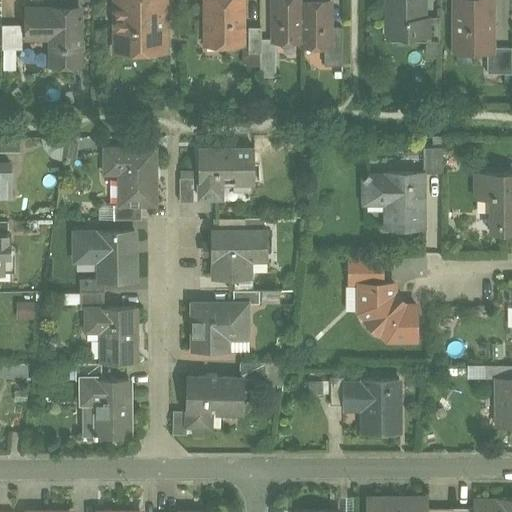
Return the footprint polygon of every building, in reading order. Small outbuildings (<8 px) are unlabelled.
[(115,0),(116,30),(121,30),(122,52),(166,51),(166,19),(164,19),(164,1),(165,1),(165,0),(115,0)] [(242,0),(205,0),(206,38),(223,38),(223,44),(242,44),(242,0)] [(301,0),(273,0),(273,40),(273,42),(275,42),(302,41),(302,2),(301,0)] [(423,0),(388,0),(388,19),(395,19),(395,35),(427,35),(428,35),(428,18),(424,18),(423,0)] [(494,0),(453,0),(453,52),(487,52),(494,52),(494,48),(494,0)] [(330,2),(302,2),(302,41),(302,46),(325,46),(330,46),(330,28),(330,2)] [(79,9),(28,9),(28,37),(52,37),(52,64),(80,64),(79,9)] [(440,18),(428,18),(428,35),(427,35),(427,44),(440,44),(440,18)] [(2,25),(2,50),(21,50),(21,25),(2,25)] [(261,28),(248,28),(248,54),(260,54),(261,54),(261,40),(261,28)] [(342,28),(330,28),(330,46),(325,46),(324,66),(342,66),(342,28)] [(273,40),(261,40),(261,54),(260,54),(260,74),(275,74),(275,42),(273,42),(273,40)] [(511,52),(511,48),(494,48),(494,52),(487,52),(487,74),(511,74),(511,52)] [(20,137),(0,137),(0,151),(20,152),(20,137)] [(443,147),(429,147),(428,172),(443,173),(443,147)] [(254,148),(198,149),(199,200),(217,199),(217,185),(255,184),(254,148)] [(155,149),(105,149),(105,168),(120,168),(120,204),(120,205),(141,205),(155,205),(155,149)] [(0,195),(11,195),(11,163),(0,162),(0,195)] [(424,172),(388,172),(388,176),(371,175),(367,172),(362,177),(366,181),(365,203),(387,203),(387,229),(422,228),(422,191),(424,191),(424,172)] [(511,172),(477,173),(477,172),(475,172),(476,199),(491,199),(491,231),(490,231),(490,232),(511,232),(511,172)] [(193,203),(193,179),(179,179),(179,203),(193,203)] [(141,205),(120,205),(120,204),(114,204),(114,220),(141,220),(141,205)] [(246,219),(220,219),(220,232),(246,231),(246,219)] [(8,221),(0,220),(0,233),(8,234),(8,221)] [(135,231),(75,232),(75,254),(99,254),(99,279),(99,280),(104,280),(136,280),(135,231)] [(220,232),(212,232),(212,261),(214,261),(214,279),(250,279),(251,261),(268,261),(268,231),(246,231),(220,232)] [(0,233),(0,263),(10,264),(10,234),(8,234),(0,233)] [(350,284),(360,284),(382,284),(382,259),(350,259),(350,284)] [(99,279),(80,279),(80,292),(104,292),(104,280),(99,280),(99,279)] [(382,284),(360,284),(360,312),(368,320),(367,321),(379,333),(380,332),(388,340),(416,340),(416,306),(406,306),(394,294),(394,284),(382,284)] [(259,291),(234,291),(234,303),(248,303),(248,304),(260,304),(259,291)] [(104,292),(80,292),(80,309),(86,309),(86,308),(104,308),(104,292)] [(34,303),(17,304),(18,321),(35,321),(34,303)] [(234,303),(192,303),(192,351),(228,351),(228,340),(248,340),(248,304),(248,303),(234,303)] [(104,308),(86,308),(86,309),(86,327),(101,327),(101,364),(136,364),(136,308),(104,308)] [(266,363),(240,363),(240,379),(244,379),(244,380),(265,381),(266,363)] [(101,364),(75,364),(75,381),(82,381),(82,380),(102,380),(101,364)] [(511,365),(486,366),(486,379),(497,379),(497,378),(511,377),(511,365)] [(240,379),(188,377),(186,427),(205,428),(205,413),(243,414),(244,380),(244,379),(240,379)] [(345,377),(331,377),(331,405),(344,405),(345,382),(345,377)] [(399,378),(363,377),(363,382),(345,382),(344,405),(344,409),(347,409),(348,406),(364,406),(364,433),(398,433),(397,399),(399,399),(399,378)] [(511,377),(497,378),(497,379),(497,427),(511,427),(511,377)] [(102,380),(82,380),(82,381),(82,403),(96,403),(97,439),(129,438),(129,380),(102,380)] [(511,511),(511,499),(498,500),(498,502),(473,502),(473,510),(473,511),(511,511)] [(427,500),(367,500),(367,511),(427,511),(427,510),(427,500)]
